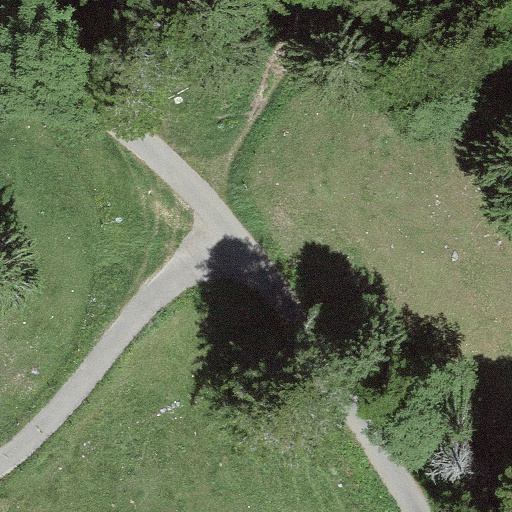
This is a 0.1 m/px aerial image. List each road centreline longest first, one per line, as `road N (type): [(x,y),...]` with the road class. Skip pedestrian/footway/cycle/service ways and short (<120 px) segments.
road 1 (track): [(411,511),(316,343),(221,224)]
road 2 (track): [(0,467),(52,419),(221,224)]
road 3 (track): [(221,224),(0,11)]
road 4 (track): [(0,35),(26,63),(101,111)]
